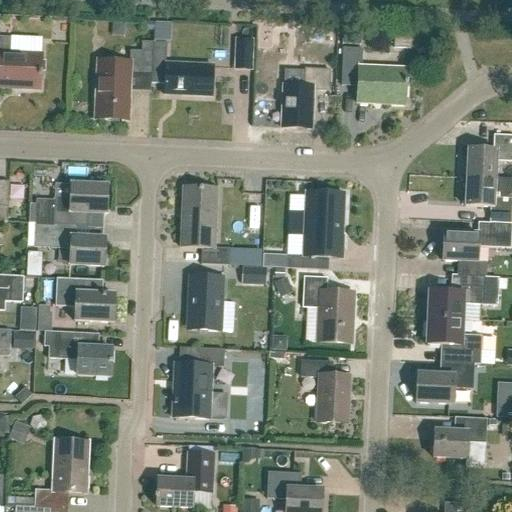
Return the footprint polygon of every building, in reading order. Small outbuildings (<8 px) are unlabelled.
[(145,31),(153,32),(153,24),(145,23),(145,31)] [(258,28),(257,41),(266,41),(267,28),(258,28)] [(343,35),(343,46),(359,46),(360,36),(343,35)] [(421,50),(422,38),(393,37),(393,49),(421,50)] [(251,72),(253,41),(235,40),(233,71),(251,72)] [(151,78),(153,43),(141,43),(140,52),(129,52),(129,64),(97,63),(94,120),(84,120),(84,121),(127,123),(130,77),(151,78)] [(151,78),(151,85),(164,86),(163,97),(211,99),(212,68),(165,66),(166,44),(153,43),(151,78)] [(407,86),(407,84),(405,84),(406,72),(361,70),(361,52),(343,51),(341,87),(356,88),(355,105),(372,106),(372,104),(403,106),(403,107),(404,107),(405,85),(407,86)] [(0,88),(39,91),(41,57),(0,55),(0,88)] [(269,69),(267,114),(282,115),(281,130),(311,131),(312,92),(329,93),(330,72),(305,71),(269,69)] [(466,180),(495,181),(496,163),(511,163),(511,138),(493,137),(492,152),(467,151),(466,180)] [(490,210),(489,224),(489,225),(511,226),(511,213),(511,206),(511,195),(511,182),(495,181),(466,180),(464,209),(490,210)] [(0,223),(2,224),(7,224),(7,211),(9,184),(0,183),(0,223)] [(54,200),(54,209),(44,208),(43,225),(43,226),(76,227),(85,228),(86,216),(105,217),(107,188),(70,187),(70,201),(54,200)] [(228,267),(229,250),(214,250),(217,191),(183,190),(180,249),(201,250),(201,266),(228,267)] [(286,257),(286,269),(286,270),(319,272),(319,259),(342,260),(342,251),(339,251),(340,238),(342,238),(344,196),(305,195),(302,258),(286,257)] [(29,207),(28,224),(34,225),(43,225),(44,208),(29,207)] [(489,225),(489,224),(489,225),(478,224),(477,236),(443,234),(442,262),(477,264),(478,248),(509,249),(511,226),(489,225)] [(43,226),(43,225),(34,225),(33,249),(70,251),(69,267),(103,268),(104,240),(75,239),(76,227),(43,226)] [(286,269),(286,257),(267,257),(266,268),(286,269)] [(242,269),(242,286),(265,286),(266,269),(242,269)] [(21,304),(23,279),(9,279),(0,278),(0,312),(4,313),(4,304),(21,304)] [(221,334),(224,279),(190,278),(188,315),(192,315),(191,332),(221,334)] [(428,320),(462,322),(463,306),(496,307),(498,280),(483,279),(458,278),(457,294),(429,293),(428,320)] [(38,280),(26,279),(26,288),(37,289),(38,280)] [(290,289),(286,279),(276,283),(280,293),(290,289)] [(350,345),(352,296),(326,295),(326,280),(303,279),(302,310),(319,310),(318,344),(350,345)] [(74,323),(113,325),(114,297),(83,296),(83,282),(56,281),(56,290),(55,309),(75,310),(74,323)] [(462,337),(462,322),(428,320),(426,346),(454,347),(453,366),(479,367),(481,338),(462,337)] [(20,324),(20,333),(36,333),(36,325),(20,324)] [(0,358),(9,359),(10,333),(0,332),(0,358)] [(110,379),(112,351),(84,349),(85,336),(44,334),(43,348),(48,349),(48,360),(77,362),(76,377),(110,379)] [(14,335),(14,350),(34,350),(34,336),(14,335)] [(175,366),(172,420),(208,422),(208,421),(224,422),(225,396),(210,395),(211,368),(223,369),(223,352),(199,351),(198,367),(175,366)] [(347,425),(349,379),(331,378),(331,364),(300,363),(300,379),(319,380),(316,424),(347,425)] [(417,376),(415,405),(453,407),(454,390),(472,391),(474,367),(453,366),(449,365),(448,378),(417,376)] [(484,470),(487,422),(463,421),(462,435),(434,434),(433,460),(465,461),(465,469),(484,470)] [(511,424),(502,424),(502,438),(511,437),(511,424)] [(9,441),(21,446),(26,431),(15,426),(9,441)] [(34,510),(65,511),(65,494),(85,495),(87,446),(55,444),(53,494),(35,493),(34,500),(8,498),(7,508),(14,508),(14,509),(34,510)] [(212,495),(214,457),(188,455),(186,483),(158,481),(156,509),(191,510),(192,494),(212,495)] [(319,511),(321,493),(300,492),(301,476),(267,475),(266,500),(286,501),(285,511),(319,511)]
